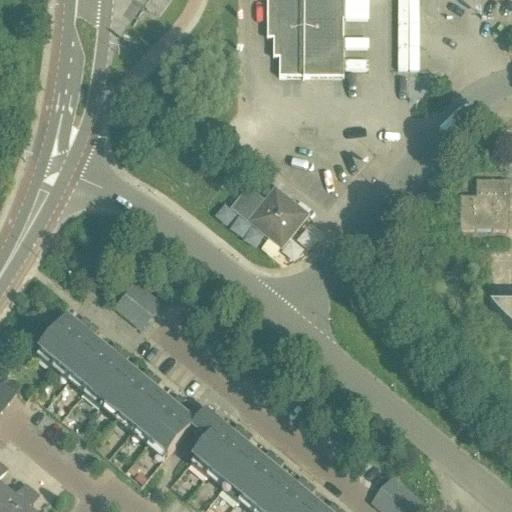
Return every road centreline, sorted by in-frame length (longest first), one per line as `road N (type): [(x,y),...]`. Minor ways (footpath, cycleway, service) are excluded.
road 1 (unclassified): [(511,80),(448,121),(286,330)]
road 2 (residential): [(362,511),(157,330)]
road 3 (unclassified): [(286,330),(176,236),(72,173)]
road 4 (unclassified): [(480,487),(286,330)]
road 5 (tertiary): [(72,173),(102,69),(108,0)]
road 6 (unknown): [(413,166),(378,112),(376,0)]
road 7 (tertiary): [(73,0),(44,161)]
road 8 (tertiary): [(0,283),(72,173)]
road 9 (residential): [(100,500),(5,423)]
